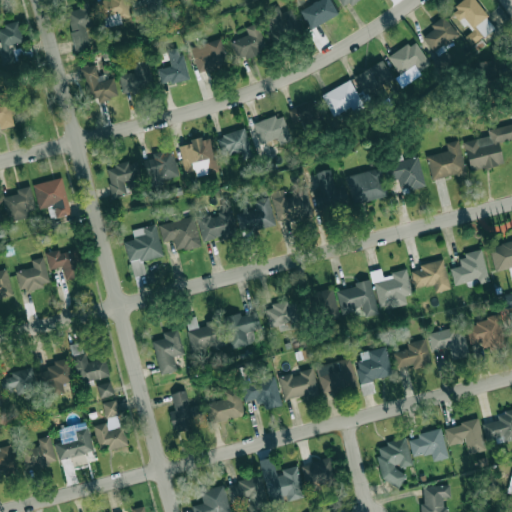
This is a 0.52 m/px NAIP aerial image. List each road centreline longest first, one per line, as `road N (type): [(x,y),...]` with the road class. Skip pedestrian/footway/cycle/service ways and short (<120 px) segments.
road 1 (residential): [(41,0),(176,511)]
road 2 (residential): [(0,335),(511,201)]
road 3 (residential): [(0,510),(511,377)]
road 4 (residential): [(0,158),(153,123),(268,85),(412,0)]
